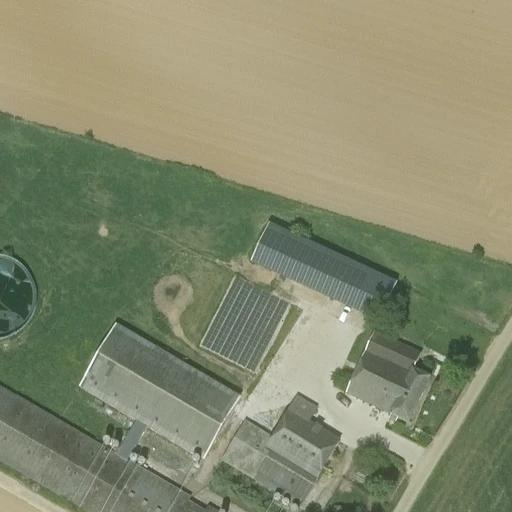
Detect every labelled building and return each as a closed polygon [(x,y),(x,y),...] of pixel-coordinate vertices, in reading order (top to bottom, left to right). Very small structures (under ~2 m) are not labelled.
[(397,284),(305,242),(269,226),(251,265),(286,282),(379,325),(397,284)] [(0,327),(26,328),(27,265),(0,264),(0,327)] [(98,445),(63,425),(0,388),(0,464),(29,482),(81,511),(216,511),(208,508),(205,511),(201,511),(189,504),(191,499),(127,463),(147,430),(204,463),(241,400),(116,327),(78,390),(136,423),(116,456),(109,452),(110,451),(98,445)] [(430,381),(413,373),(421,355),(375,334),(346,395),(391,417),(388,421),(395,424),(398,420),(409,425),(430,381)] [(296,398),(272,439),(244,421),(220,463),(300,510),(318,481),(341,442),(310,424),(317,409),(296,398)]
